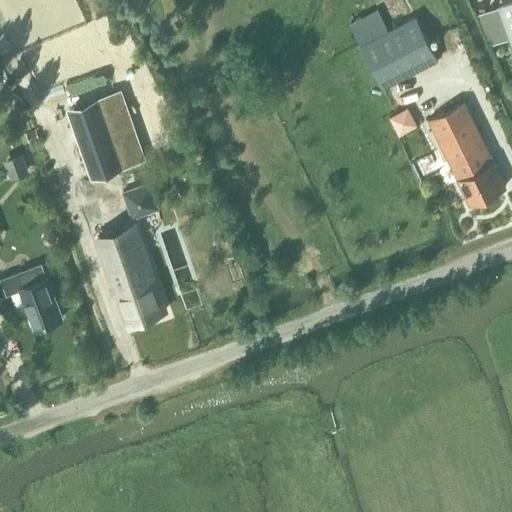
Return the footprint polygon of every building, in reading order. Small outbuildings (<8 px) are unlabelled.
[(511,0),(508,0),(497,5),(511,44),(511,0)] [(389,28),(378,7),(350,22),(383,87),(439,60),(416,14),(389,28)] [(465,101),(429,118),(460,181),(496,164),(465,101)] [(90,109),(66,118),(62,120),(86,186),(115,176),(90,109)] [(508,188),(496,164),(460,181),(472,206),(508,188)] [(150,181),(123,191),(133,217),(159,208),(150,181)] [(136,225),(99,238),(128,322),(165,308),(136,225)] [(20,287),(35,327),(63,317),(48,276),(47,277),(42,263),(3,277),(8,292),(20,287)]
